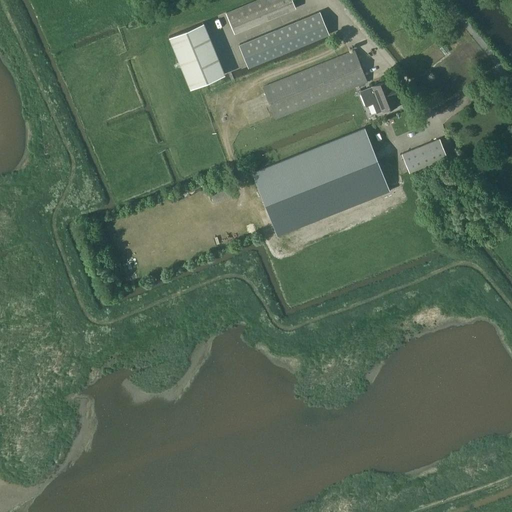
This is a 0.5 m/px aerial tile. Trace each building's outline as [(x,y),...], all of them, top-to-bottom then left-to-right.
[(234,33),(296,8),(292,0),(255,0),(226,12),(234,33)] [(320,11),(239,44),(247,64),(248,66),(248,67),(325,36),(326,35),(329,34),(320,11)] [(169,36),(190,88),(225,74),(203,22),(169,36)] [(275,119),(368,82),(355,49),(262,86),(275,119)] [(388,80),(360,91),(366,106),(373,103),(377,112),(391,107),(391,109),(398,107),(397,105),(398,104),(388,80)] [(252,172),(277,234),(389,189),(365,127),(252,172)] [(440,138),(402,153),(409,172),(447,157),(440,138)] [(227,186),(210,194),(214,204),(231,196),(227,186)]
